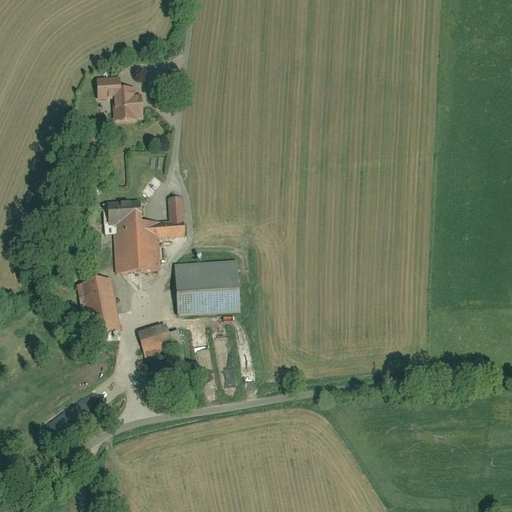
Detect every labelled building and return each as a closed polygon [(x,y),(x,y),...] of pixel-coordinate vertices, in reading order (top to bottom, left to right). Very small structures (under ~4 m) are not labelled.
[(138,101),(137,82),(102,83),(102,100),(117,100),(117,124),(139,123),(139,121),(146,121),(146,101),(138,101)] [(103,233),(116,232),(118,276),(161,274),(160,241),(187,240),(187,234),(186,202),(170,203),(171,222),(148,223),(147,207),(102,208),(103,233)] [(237,264),(174,269),(178,320),(241,316),(237,264)] [(113,283),(79,289),(88,340),(122,334),(113,283)] [(141,333),(145,357),(175,351),(170,328),(141,333)]
